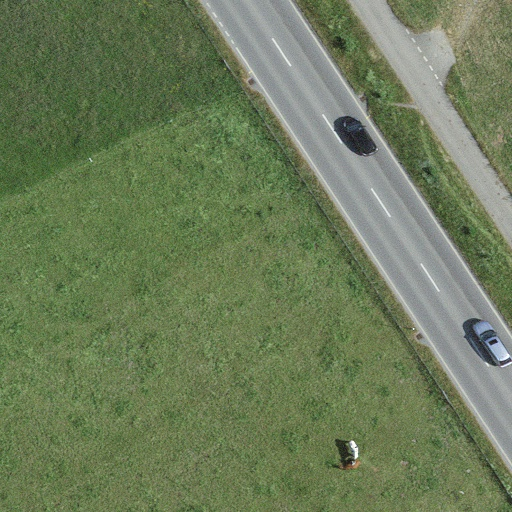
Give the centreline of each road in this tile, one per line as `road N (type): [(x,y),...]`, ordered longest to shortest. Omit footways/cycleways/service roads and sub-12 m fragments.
road 1 (tertiary): [(511,401),(248,0)]
road 2 (unclassified): [(511,208),(373,0)]
